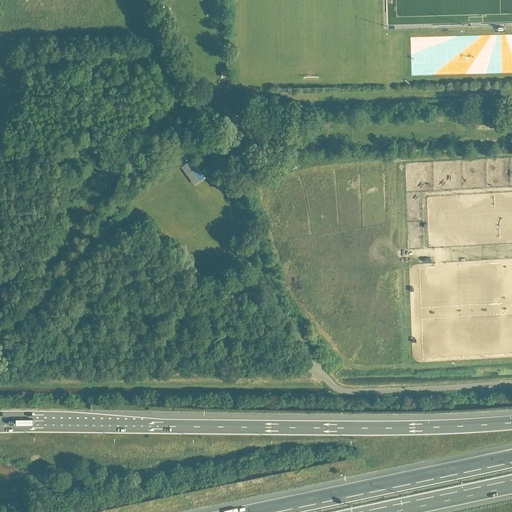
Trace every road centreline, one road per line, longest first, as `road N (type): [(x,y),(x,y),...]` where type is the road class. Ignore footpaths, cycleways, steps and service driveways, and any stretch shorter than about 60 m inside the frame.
road 1 (motorway): [(511,423),(367,429),(0,422)]
road 2 (motorway): [(511,456),(248,511)]
road 3 (unclassified): [(314,368),(344,391),(511,383)]
